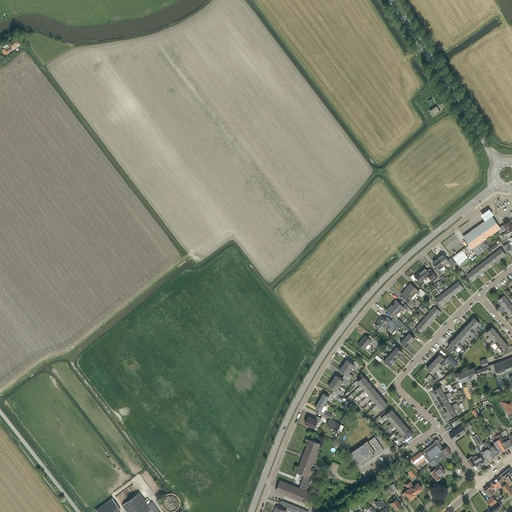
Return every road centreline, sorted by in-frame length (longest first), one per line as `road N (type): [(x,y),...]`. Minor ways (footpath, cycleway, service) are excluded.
road 1 (secondary): [(251,511),(293,403),(333,337),(380,282),(468,206)]
road 2 (residential): [(468,206),(339,342),(300,405),(258,511)]
road 3 (track): [(0,390),(68,350),(190,253)]
road 4 (tertiary): [(499,163),(391,0)]
road 5 (residential): [(437,427),(397,383),(479,294)]
road 6 (unclassified): [(78,511),(0,411)]
